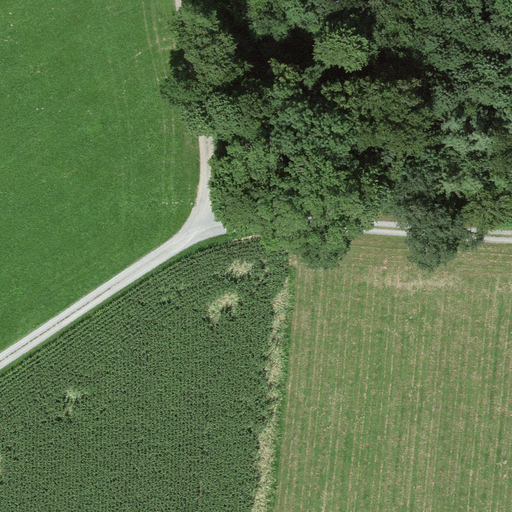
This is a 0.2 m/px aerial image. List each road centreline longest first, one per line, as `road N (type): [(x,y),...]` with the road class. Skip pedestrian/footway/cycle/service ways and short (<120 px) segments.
road 1 (track): [(0,362),(216,218),(511,231)]
road 2 (track): [(216,218),(181,0)]
